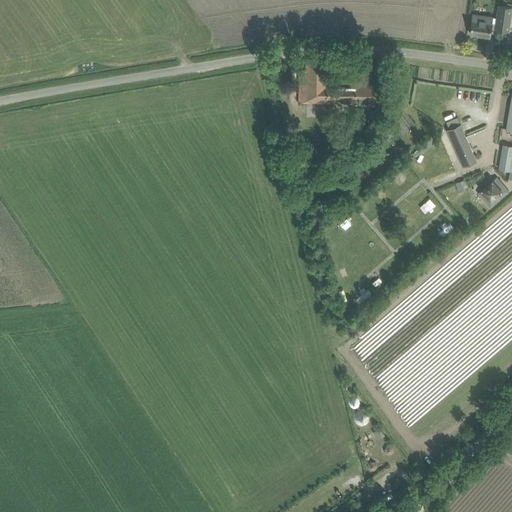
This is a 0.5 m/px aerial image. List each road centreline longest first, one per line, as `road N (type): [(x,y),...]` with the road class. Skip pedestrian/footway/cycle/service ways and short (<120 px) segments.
road 1 (unclassified): [(511,67),(321,49),(0,101)]
road 2 (unclassified): [(419,511),(511,407)]
